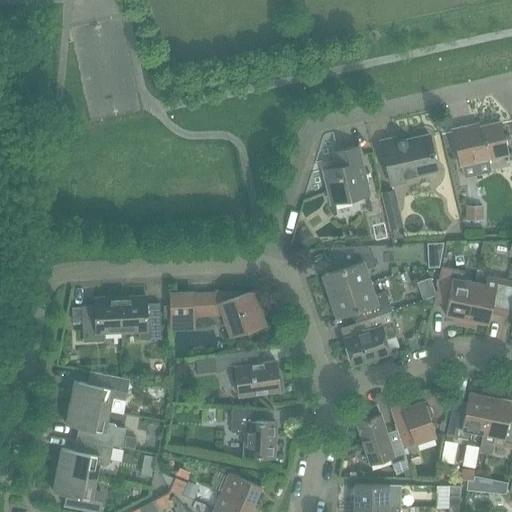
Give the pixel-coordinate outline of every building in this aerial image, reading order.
[(453,130),(457,149),(461,166),(508,155),(500,122),(477,127),(477,129),(469,130),(468,126),(453,130)] [(382,141),(386,161),(391,185),(405,182),(404,178),(437,170),(429,135),(396,143),(395,138),(382,141)] [(369,195),(362,166),(358,147),(334,152),(337,166),(324,170),(332,203),(369,195)] [(394,191),(383,194),(391,229),(402,226),(394,191)] [(485,215),(499,209),(492,194),(478,200),(485,215)] [(322,275),(329,296),(371,282),(366,270),(377,266),(370,246),(331,248),(339,270),(322,275)] [(460,325),(466,326),(475,282),(463,280),(465,272),(442,267),(435,302),(448,305),(445,315),(458,318),(460,321),(460,325)] [(491,313),(503,316),(510,281),(487,276),(486,285),(475,282),(466,326),(472,327),(473,323),(476,321),(489,324),(491,313)] [(511,281),(510,281),(503,316),(511,317),(511,281)] [(356,323),(361,321),(390,312),(392,311),(386,291),(375,295),(371,282),(329,296),(336,317),(353,311),(356,323)] [(170,295),(170,315),(170,317),(225,315),(232,335),(248,330),(253,333),(254,332),(252,329),(254,329),(257,327),(260,326),(262,324),(262,322),(262,320),(254,297),(253,295),(251,293),(249,293),(240,296),(238,292),(170,295)] [(146,296),(121,297),(122,332),(140,331),(140,340),(161,339),(160,303),(147,304),(146,296)] [(122,332),(121,297),(95,298),(95,306),(82,307),(83,342),(105,341),(104,333),(122,332)] [(390,312),(361,321),(365,333),(344,340),(352,364),(390,351),(386,339),(398,335),(390,312)] [(251,351),(231,354),(215,356),(217,370),(235,368),(239,396),(280,391),(276,361),(253,364),(251,351)] [(74,381),(70,403),(109,410),(112,398),(123,400),(126,398),(130,379),(90,371),(89,372),(95,373),(92,385),(74,381)] [(454,400),(450,420),(447,435),(470,440),(472,432),(483,434),(492,390),(486,389),(485,393),(482,395),(469,392),(467,403),(454,400)] [(498,392),(492,390),(483,434),(479,451),(488,453),(492,451),(493,444),(511,448),(511,411),(510,412),(511,402),(511,401),(500,399),(497,396),(498,392)] [(404,410),(392,414),(400,439),(403,447),(437,436),(431,419),(433,416),(433,414),(432,409),(430,407),(427,406),(425,401),(413,405),(409,403),(408,400),(401,402),(404,410)] [(109,410),(70,403),(66,424),(84,428),(82,440),(113,446),(124,448),(127,430),(116,427),(114,424),(107,423),(109,410)] [(245,457),(254,457),(274,459),(276,423),(256,421),(257,409),(233,408),(231,432),(246,433),(245,457)] [(403,447),(400,439),(390,443),(381,415),(357,423),(370,464),(390,457),(394,471),(409,466),(403,447)] [(61,448),(57,470),(96,478),(99,465),(106,466),(109,464),(113,446),(82,440),(79,452),(61,448)] [(177,474),(188,479),(190,473),(180,468),(177,474)] [(96,478),(57,470),(53,492),(71,495),(69,507),(64,506),(92,511),(100,511),(103,495),(101,492),(94,490),(96,478)] [(230,473),(222,491),(254,505),(261,486),(230,473)] [(170,490),(181,495),(186,483),(175,478),(170,490)] [(489,480),(468,479),(467,491),(488,492),(489,480)] [(354,484),(354,507),(401,507),(401,485),(354,484)] [(449,486),(449,508),(459,508),(461,486),(449,486)] [(222,491),(214,510),(219,511),(250,511),(254,505),(222,491)] [(156,500),(161,510),(173,504),(167,493),(156,500)] [(415,511),(425,511),(426,501),(417,500),(415,511)] [(152,501),(133,511),(157,511),(158,511),(152,501)]
